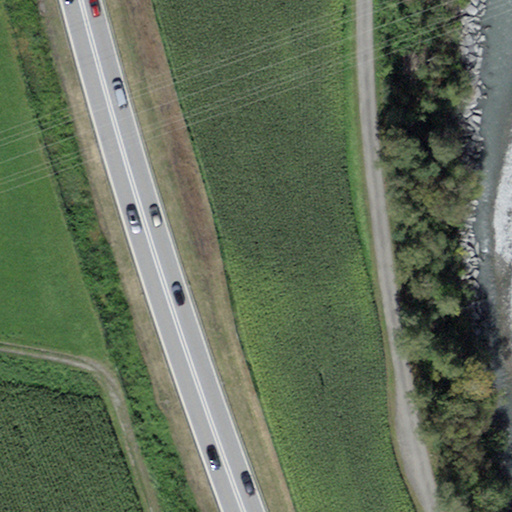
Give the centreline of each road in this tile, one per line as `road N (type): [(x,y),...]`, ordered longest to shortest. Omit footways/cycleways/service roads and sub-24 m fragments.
road 1 (trunk): [(80,0),(159,272),(243,511)]
road 2 (unclassified): [(436,511),(414,441),(391,309),(365,0)]
road 3 (track): [(154,511),(89,366),(0,348)]
